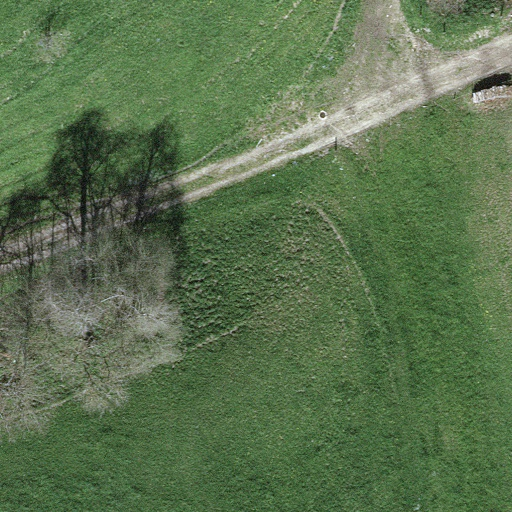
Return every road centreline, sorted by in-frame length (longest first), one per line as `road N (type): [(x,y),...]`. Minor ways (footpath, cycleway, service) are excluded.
road 1 (track): [(0,260),(383,105)]
road 2 (track): [(511,49),(383,105),(371,31),(379,0)]
